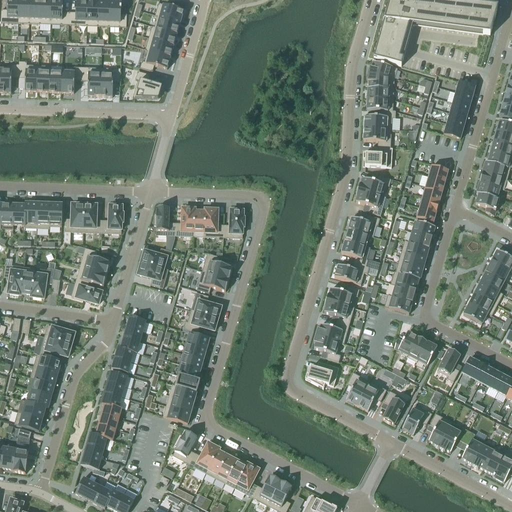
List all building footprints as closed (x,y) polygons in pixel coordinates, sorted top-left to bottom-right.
[(1,12),(0,25),(18,26),(19,1),(8,0),(7,12),(1,12)] [(374,56),(373,61),(377,62),(392,66),(401,68),(412,27),(414,28),(415,24),(483,33),(482,36),(482,37),(489,38),(490,37),(492,29),(496,15),(497,12),(495,12),(486,11),(487,9),(487,8),(482,8),(477,7),(472,7),(472,9),(464,8),(465,6),(461,5),(457,4),(457,5),(456,7),(449,6),(449,3),(446,3),(441,2),(441,3),(441,5),(433,4),(434,1),(430,1),(426,0),(426,1),(425,3),(418,2),(418,0),(390,0),(389,4),(388,7),(386,14),(386,16),(384,23),(383,26),(381,31),(382,31),(384,32),(382,39),(380,38),(379,41),(377,46),(378,46),(380,47),(379,49),(378,54),(377,54),(375,53),(374,56)] [(30,1),(19,1),(18,26),(29,26),(30,1)] [(29,26),(40,27),(41,1),(30,1),(29,26)] [(51,2),(41,1),(40,27),(50,27),(51,2)] [(63,2),(51,2),(50,27),(68,28),(69,15),(62,14),(62,13),(63,13),(63,11),(62,11),(63,2)] [(87,28),(88,3),(87,3),(80,3),(80,2),(79,2),(79,3),(76,3),(76,15),(69,15),(68,28),(79,28),(82,28),(87,28)] [(87,28),(98,29),(98,4),(99,4),(99,3),(87,3),(88,3),(87,28)] [(99,4),(98,4),(98,29),(108,29),(109,4),(107,4),(107,3),(106,3),(106,4),(99,4)] [(109,4),(108,29),(126,30),(127,17),(120,17),(120,12),(121,12),(121,9),(120,9),(121,4),(118,4),(117,4),(109,4)] [(180,25),(184,13),(175,10),(158,5),(155,18),(157,18),(180,25)] [(154,30),(177,36),(180,25),(157,18),(154,29),(154,30)] [(173,48),(177,36),(154,30),(154,29),(152,28),(151,29),(148,40),(173,48)] [(148,40),(145,52),(147,53),(170,59),(173,48),(148,40)] [(152,74),(154,68),(167,71),(170,59),(147,53),(144,64),(142,63),(140,70),(145,72),(152,74)] [(25,94),(37,94),(38,68),(26,67),(26,64),(18,64),(18,67),(19,67),(18,80),(25,80),(25,94)] [(369,70),(367,77),(394,82),(397,71),(392,70),(372,64),(370,70),(369,70)] [(0,95),(11,95),(11,80),(18,80),(19,67),(18,67),(11,67),(11,69),(0,68),(0,95)] [(50,73),(51,68),(38,68),(37,94),(49,95),(50,73)] [(73,74),(62,74),(61,95),(74,95),(74,82),(81,82),(81,69),(73,69),(73,74)] [(100,99),(101,75),(101,70),(81,69),(81,82),(88,83),(87,98),(100,99)] [(112,99),(113,84),(120,84),(120,71),(101,70),(101,75),(100,99),(106,99),(112,99)] [(50,73),(49,95),(61,95),(62,74),(50,73)] [(157,101),(158,101),(158,100),(162,89),(148,85),(150,77),(137,74),(135,82),(137,82),(132,101),(156,101),(157,101)] [(367,77),(367,84),(368,84),(368,90),(393,92),(394,82),(367,77)] [(458,84),(455,95),(472,100),(475,89),(469,87),(458,84)] [(366,96),(366,101),(393,103),(393,92),(368,90),(367,96),(366,96)] [(449,94),(447,103),(452,105),(469,110),(472,100),(455,95),(449,94)] [(511,100),(505,98),(502,108),(511,111),(511,100)] [(366,101),(366,107),(367,107),(366,112),(379,113),(379,112),(392,113),(393,103),(366,101)] [(452,105),(449,116),(466,120),(469,110),(452,105)] [(511,111),(502,108),(498,119),(511,123),(511,111)] [(363,120),(362,128),(364,128),(363,131),(391,132),(399,132),(400,121),(395,121),(395,117),(395,113),(392,113),(379,112),(379,113),(379,116),(379,119),(364,118),(364,120),(363,120)] [(449,116),(446,126),(463,131),(466,120),(449,116)] [(497,128),(495,133),(511,137),(511,126),(499,122),(499,123),(498,128),(497,128)] [(446,126),(443,137),(460,142),(463,131),(446,126)] [(363,131),(363,143),(377,144),(377,150),(390,151),(390,144),(391,132),(363,131)] [(495,139),(493,144),(511,149),(511,137),(495,133),(494,138),(495,139)] [(491,148),(489,154),(511,160),(511,149),(493,144),(492,149),(491,148)] [(363,158),(362,162),(364,162),(364,169),(386,170),(391,170),(392,151),(390,151),(377,150),(377,156),(370,156),(363,156),(363,158)] [(487,164),(487,165),(510,171),(511,163),(511,160),(489,154),(488,159),(489,160),(487,164)] [(485,163),(482,174),(507,182),(510,171),(487,165),(487,164),(485,163)] [(431,168),(428,179),(445,183),(448,173),(431,168)] [(482,174),(479,185),(499,191),(504,192),(507,182),(482,174)] [(421,177),(419,187),(425,189),(442,194),(445,183),(428,179),(421,177)] [(359,186),(357,192),(383,199),(386,188),(389,189),(391,182),(378,178),(376,184),(362,180),(360,187),(359,186)] [(479,185),(476,196),(478,196),(496,201),(499,191),(479,185)] [(425,189),(422,199),(439,204),(442,194),(425,189)] [(357,198),(355,204),(370,208),(368,215),(380,218),(385,199),(383,199),(357,192),(356,198),(357,198)] [(477,202),(475,207),(486,210),(485,214),(493,218),(493,219),(495,213),(499,201),(496,201),(478,196),(477,202)] [(422,199),(419,210),(436,215),(439,204),(422,199)] [(24,228),(24,230),(37,231),(38,205),(26,205),(25,205),(25,207),(26,207),(25,228),(24,228)] [(38,205),(37,231),(49,231),(49,229),(50,206),(38,205)] [(0,219),(0,227),(1,227),(0,232),(13,232),(13,228),(12,228),(13,207),(1,206),(0,219)] [(50,206),(49,229),(61,229),(61,227),(62,212),(62,206),(50,206)] [(64,221),(64,234),(71,235),(83,235),(84,207),(82,207),(74,206),(72,206),(71,209),(71,222),(64,221)] [(13,207),(12,228),(13,228),(24,228),(25,228),(26,207),(25,207),(13,207)] [(84,207),(83,235),(95,236),(102,236),(102,223),(96,223),(96,211),(96,207),(94,207),(85,207),(84,207)] [(102,223),(102,236),(108,236),(121,237),(121,232),(121,225),(123,225),(123,215),(122,215),(122,208),(120,208),(111,208),(109,208),(108,223),(102,223)] [(154,217),(154,223),(156,223),(156,228),(155,233),(155,238),(168,238),(174,239),(175,226),(169,225),(169,213),(169,210),(156,210),(156,217),(154,217)] [(419,210),(416,221),(433,226),(436,215),(419,210)] [(175,226),(174,239),(181,239),(194,239),(194,234),(195,214),(195,211),(193,211),(184,211),(182,211),(181,226),(175,226)] [(204,235),(203,240),(216,240),(216,243),(223,243),(223,240),(223,227),(217,227),(217,218),(218,212),(216,212),(207,211),(207,212),(205,212),(204,213),(204,214),(204,235)] [(223,227),(223,240),(232,241),(242,241),(242,236),(242,229),(244,229),(244,220),(243,220),(243,213),(241,213),(232,212),(232,213),(230,212),(230,222),(229,228),(223,227)] [(195,214),(194,234),(199,235),(204,235),(204,214),(200,214),(195,214)] [(351,220),(348,231),(368,238),(373,239),(376,228),(377,228),(379,221),(367,218),(365,224),(351,220)] [(506,218),(502,225),(507,228),(511,221),(506,218)] [(414,225),(412,234),(432,240),(435,229),(429,228),(415,223),(414,225)] [(348,231),(344,244),(365,249),(368,238),(348,231)] [(409,244),(408,245),(429,251),(432,240),(412,234),(409,244)] [(404,243),(401,254),(426,261),(429,251),(408,245),(409,244),(404,243)] [(344,244),(341,255),(355,259),(353,265),(366,269),(366,268),(368,262),(366,262),(370,250),(365,249),(344,244)] [(83,257),(80,269),(84,270),(107,277),(107,276),(110,264),(95,260),(96,259),(97,254),(85,251),(83,257)] [(141,263),(141,265),(163,271),(168,273),(168,272),(163,271),(166,260),(171,261),(173,254),(161,251),(159,257),(144,253),(144,255),(143,255),(142,260),(141,263)] [(497,253),(491,263),(509,273),(509,274),(511,275),(511,274),(511,273),(511,260),(510,260),(510,259),(508,257),(504,255),(503,256),(497,253)] [(401,254),(398,264),(423,271),(426,261),(401,254)] [(207,256),(202,274),(229,282),(232,270),(217,265),(219,259),(207,256)] [(491,263),(485,274),(504,284),(509,274),(509,273),(491,263)] [(395,274),(395,275),(418,281),(418,282),(420,282),(423,271),(398,264),(395,274)] [(138,275),(137,277),(152,281),(150,287),(163,291),(168,273),(163,271),(141,265),(140,266),(138,275)] [(337,267),(334,280),(356,286),(360,287),(364,276),(367,276),(367,275),(376,278),(378,272),(369,270),(369,269),(366,268),(366,269),(353,265),(351,271),(337,267)] [(5,267),(3,280),(10,281),(7,296),(9,296),(18,297),(20,297),(23,274),(24,270),(12,268),(5,267)] [(76,280),(74,287),(79,288),(87,290),(88,284),(90,285),(98,287),(103,288),(107,277),(84,270),(80,269),(76,280)] [(23,274),(20,297),(20,298),(21,295),(22,295),(22,296),(23,296),(23,295),(26,296),(31,297),(31,299),(34,276),(35,271),(24,270),(23,274)] [(34,276),(31,299),(33,299),(41,301),(41,300),(43,301),(46,286),(52,287),(53,282),(54,271),(47,270),(47,273),(46,273),(35,271),(34,276)] [(198,285),(196,292),(209,296),(211,290),(225,294),(229,282),(202,274),(198,285)] [(394,274),(390,286),(395,288),(395,287),(415,293),(418,282),(418,281),(395,275),(395,274),(394,274)] [(485,274),(480,285),(498,295),(498,294),(504,284),(485,274)] [(52,287),(51,294),(58,295),(60,283),(53,282),(52,287)] [(480,285),(474,296),(497,308),(503,296),(498,294),(498,295),(480,285)] [(74,287),(71,299),(75,300),(98,307),(98,305),(99,305),(101,296),(101,294),(96,292),(87,290),(79,288),(74,287)] [(392,298),(392,299),(412,305),(415,293),(395,287),(395,288),(392,298)] [(327,297),(326,302),(349,309),(352,298),(357,299),(359,292),(346,289),(345,295),(331,291),(329,297),(327,297)] [(194,302),(190,313),(195,315),(217,321),(218,320),(220,311),(221,309),(206,305),(207,301),(208,299),(196,295),(194,302)] [(474,296),(468,306),(487,316),(491,319),(497,308),(474,296)] [(387,298),(384,309),(388,311),(391,311),(408,317),(412,305),(392,299),(392,298),(387,297),(387,298)] [(326,308),(324,315),(338,319),(336,325),(349,328),(354,310),(349,309),(326,302),(324,308),(326,308)] [(468,306),(463,317),(465,319),(469,321),(469,322),(475,325),(476,324),(481,327),(487,316),(468,306)] [(185,324),(183,331),(198,335),(199,329),(214,333),(215,331),(217,323),(217,322),(217,321),(195,315),(190,313),(187,325),(185,324)] [(129,319),(126,330),(143,334),(149,336),(150,335),(153,328),(152,326),(145,324),(146,323),(129,319)] [(14,321),(12,333),(19,334),(20,321),(14,321)] [(23,322),(22,335),(28,336),(30,323),(23,322)] [(317,332),(315,338),(339,345),(339,346),(343,347),(349,328),(336,325),(334,331),(320,327),(319,332),(317,332)] [(47,327),(44,339),(71,347),(71,346),(72,346),(73,339),(74,337),(74,335),(52,329),(47,327)] [(124,336),(123,340),(140,345),(143,334),(126,330),(124,336)] [(396,341),(394,350),(397,352),(407,357),(408,358),(417,339),(408,334),(407,334),(407,335),(406,335),(404,341),(402,344),(396,341)] [(189,335),(186,346),(206,352),(209,341),(201,339),(189,335)] [(315,338),(313,345),(315,346),(313,351),(327,355),(326,361),(338,365),(340,358),(336,356),(339,346),(339,345),(315,338)] [(41,351),(39,357),(51,361),(53,355),(61,357),(67,359),(68,357),(71,349),(70,349),(71,347),(44,339),(43,342),(41,351)] [(407,357),(406,360),(416,365),(417,363),(427,344),(417,339),(408,358),(407,357)] [(117,349),(137,355),(140,345),(123,340),(120,350),(117,349)] [(416,365),(415,367),(423,372),(426,367),(427,368),(431,361),(436,350),(437,349),(436,349),(427,344),(417,363),(416,365)] [(186,346),(183,357),(203,362),(206,352),(186,346)] [(117,349),(114,360),(131,365),(134,355),(137,356),(137,355),(117,349)] [(437,373),(437,374),(446,378),(447,379),(446,381),(453,385),(457,377),(459,373),(453,370),(457,362),(460,357),(457,356),(458,355),(456,354),(453,353),(452,352),(451,353),(448,351),(445,358),(437,373)] [(36,357),(33,369),(58,376),(61,364),(55,362),(51,361),(39,357),(36,357)] [(183,357),(180,367),(200,373),(203,362),(183,357)] [(111,371),(128,376),(128,375),(131,365),(114,360),(111,371)] [(469,360),(461,375),(470,380),(478,365),(469,360)] [(478,365),(470,380),(479,385),(488,369),(478,365)] [(180,367),(177,378),(199,384),(199,383),(197,383),(200,373),(180,367)] [(308,368),(305,381),(323,391),(324,387),(327,387),(329,388),(333,389),(339,370),(326,367),(324,373),(316,371),(308,368)] [(33,369),(30,380),(54,387),(58,376),(33,369)] [(488,369),(479,385),(488,389),(497,374),(488,369)] [(110,374),(107,385),(125,390),(128,379),(110,374)] [(488,389),(485,396),(494,400),(506,379),(497,374),(488,389)] [(352,389),(345,402),(347,403),(346,404),(353,408),(354,407),(356,408),(367,388),(368,388),(370,384),(361,379),(353,375),(346,386),(352,389)] [(172,387),(171,388),(196,395),(199,384),(177,378),(174,388),(172,387)] [(511,382),(506,379),(494,400),(503,405),(505,400),(506,401),(511,389),(511,382)] [(30,380),(26,392),(51,399),(54,387),(30,380)] [(367,388),(356,408),(368,414),(372,406),(374,401),(380,404),(386,392),(380,389),(370,384),(368,388),(367,388)] [(107,385),(104,395),(122,400),(125,390),(107,385)] [(171,388),(169,398),(193,405),(196,395),(171,388)] [(27,398),(25,403),(48,410),(51,399),(26,392),(29,393),(27,398)] [(386,414),(382,421),(385,422),(384,423),(390,426),(391,425),(393,427),(399,416),(404,407),(406,402),(394,396),(389,393),(389,394),(383,405),(389,408),(386,414)] [(104,395),(101,405),(122,411),(119,410),(122,400),(104,395)] [(168,400),(166,408),(190,415),(193,405),(169,398),(168,400)] [(21,402),(17,414),(42,421),(45,410),(48,411),(48,410),(25,403),(21,402)] [(101,405),(101,406),(104,407),(101,416),(119,421),(121,412),(122,411),(101,405)] [(402,430),(401,432),(404,433),(413,438),(420,425),(426,428),(432,416),(426,413),(414,407),(414,408),(402,430)] [(166,408),(162,419),(167,420),(187,426),(190,415),(166,408)] [(17,414),(14,426),(19,428),(39,433),(42,421),(17,414)] [(101,416),(98,427),(116,432),(119,421),(101,416)] [(435,431),(428,443),(433,446),(432,448),(438,451),(452,425),(435,416),(434,418),(429,428),(435,431)] [(452,425),(438,451),(444,454),(445,453),(450,455),(457,442),(462,445),(468,434),(462,430),(452,425)] [(89,435),(89,436),(113,442),(116,432),(98,427),(95,437),(89,435)] [(19,431),(17,437),(29,441),(31,434),(19,431)] [(174,454),(172,458),(179,462),(183,464),(187,466),(189,467),(195,456),(190,453),(197,439),(185,433),(182,440),(180,439),(175,448),(177,449),(174,454)] [(468,448),(461,461),(466,463),(465,465),(471,468),(484,443),(474,438),(475,437),(468,434),(462,445),(468,448)] [(89,436),(86,446),(104,451),(107,441),(113,443),(113,442),(89,436)] [(484,443),(471,468),(478,472),(478,470),(483,472),(494,451),(496,449),(495,449),(484,443)] [(5,445),(1,470),(13,472),(15,451),(9,450),(4,450),(5,445)] [(189,467),(188,469),(194,472),(195,470),(206,476),(208,472),(219,451),(217,450),(210,446),(208,445),(201,459),(195,456),(189,467)] [(86,446),(83,456),(101,461),(104,451),(86,446)] [(16,448),(15,451),(13,472),(12,474),(25,476),(28,453),(29,450),(16,448)] [(208,472),(206,476),(215,481),(217,477),(227,458),(220,454),(220,453),(220,454),(218,453),(219,451),(208,472)] [(494,451),(483,472),(493,478),(494,478),(505,457),(504,456),(494,451)] [(493,478),(492,479),(504,485),(506,482),(511,472),(511,457),(506,455),(505,454),(504,456),(505,457),(494,478),(493,478)] [(83,456),(80,467),(81,467),(98,472),(101,461),(83,456)] [(217,477),(215,481),(225,486),(227,482),(237,463),(230,459),(229,458),(229,459),(227,458),(217,477)] [(227,482),(225,486),(234,491),(237,487),(246,468),(239,464),(240,464),(239,464),(237,463),(227,482)] [(237,487),(234,491),(245,496),(251,500),(257,488),(251,485),(255,478),(259,472),(257,471),(249,466),(249,467),(247,466),(246,468),(237,487)] [(172,479),(175,474),(165,469),(162,474),(172,479)] [(257,488),(251,500),(257,503),(268,508),(270,504),(281,483),(270,478),(264,489),(263,491),(257,488)] [(162,479),(159,484),(166,487),(169,482),(162,479)] [(75,495),(75,496),(85,501),(93,485),(83,480),(75,495)] [(270,504),(268,508),(274,511),(286,511),(290,506),(285,503),(292,489),(281,483),(270,504)] [(93,485),(85,501),(95,506),(103,490),(93,485)] [(103,490),(95,506),(104,511),(114,492),(112,495),(103,490)] [(114,492),(104,511),(105,511),(106,509),(112,511),(115,511),(124,497),(114,492)] [(124,497),(115,511),(128,511),(134,502),(124,497)] [(312,499),(304,511),(336,511),(337,511),(336,511),(335,510),(335,509),(324,503),(323,504),(316,501),(312,499)] [(20,511),(23,505),(21,505),(21,504),(13,502),(11,501),(9,508),(7,511),(20,511)]
